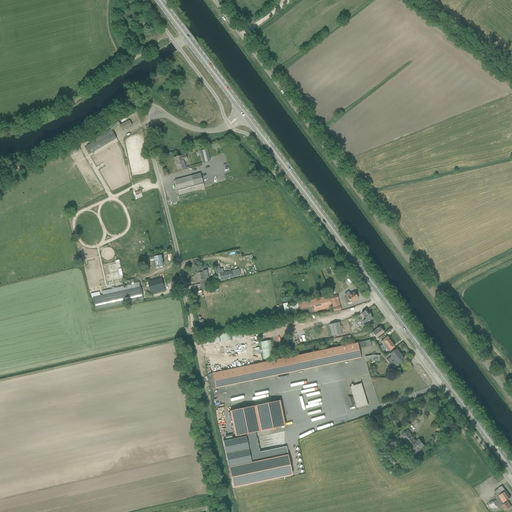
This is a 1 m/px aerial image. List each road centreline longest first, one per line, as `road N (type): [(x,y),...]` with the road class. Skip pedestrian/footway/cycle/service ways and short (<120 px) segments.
road 1 (unclassified): [(511,402),(214,0)]
road 2 (secondary): [(511,470),(247,116)]
road 3 (track): [(0,135),(64,112),(169,35)]
road 4 (unclassified): [(185,292),(149,147),(156,110)]
road 5 (track): [(36,148),(177,65)]
road 6 (secondary): [(242,110),(159,0)]
road 7 (track): [(410,0),(511,77)]
